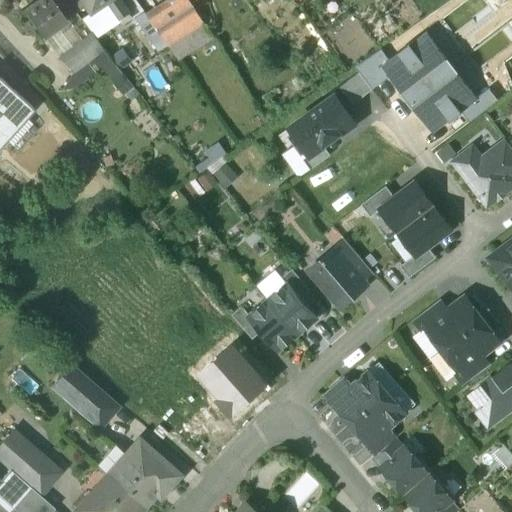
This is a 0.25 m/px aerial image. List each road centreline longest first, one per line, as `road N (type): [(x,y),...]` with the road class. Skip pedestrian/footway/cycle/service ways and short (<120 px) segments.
road 1 (residential): [(284,410),(463,257)]
road 2 (residential): [(486,233),(399,115)]
road 3 (residential): [(284,410),(192,511)]
road 4 (residential): [(371,511),(284,410)]
